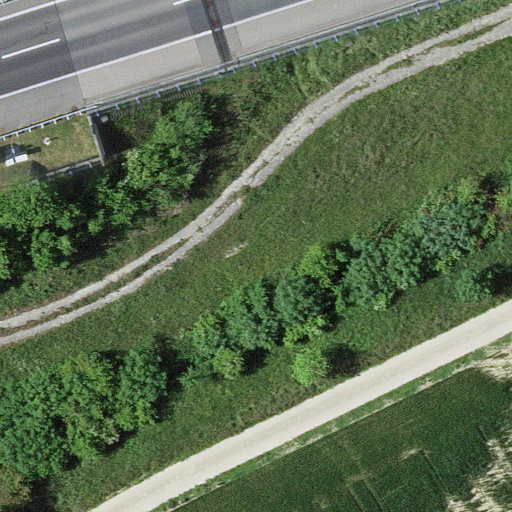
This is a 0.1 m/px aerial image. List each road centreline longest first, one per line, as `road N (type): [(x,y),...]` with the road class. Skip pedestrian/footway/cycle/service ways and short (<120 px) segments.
road 1 (track): [(0,334),(142,269),(197,229),(333,102),(511,20)]
road 2 (track): [(511,314),(120,511)]
road 3 (motorway): [(0,57),(187,0)]
